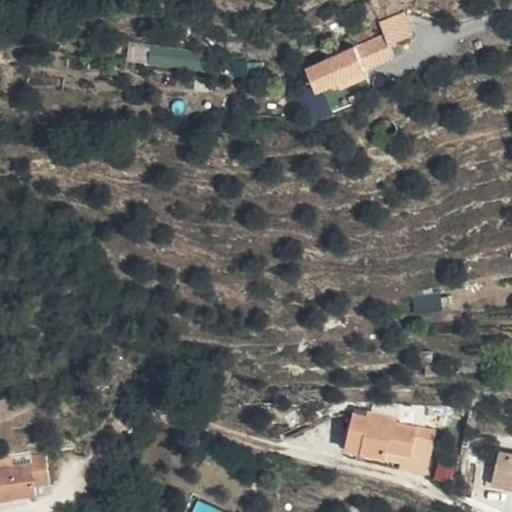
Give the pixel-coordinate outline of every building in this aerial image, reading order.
[(387,46),(413,37),(405,12),(378,21),(387,46)] [(147,66),(198,69),(199,50),(148,46),(147,66)] [(296,73),(301,86),(306,98),(329,89),(333,94),(362,82),(353,63),(357,60),(353,51),(327,61),(323,54),(311,59),(313,66),(296,73)] [(289,91),(301,86),(296,73),(284,77),(289,91)] [(361,458),(402,468),(404,459),(412,461),(418,433),(392,427),(390,432),(369,428),(370,423),(353,419),(348,441),(364,445),(361,458)] [(404,459),(402,468),(401,472),(422,477),(432,436),(418,433),(412,461),(404,459)] [(511,458),(500,456),(493,488),(511,492),(511,458)] [(0,475),(0,505),(35,501),(33,491),(48,489),(44,461),(28,463),(29,472),(0,475)]
